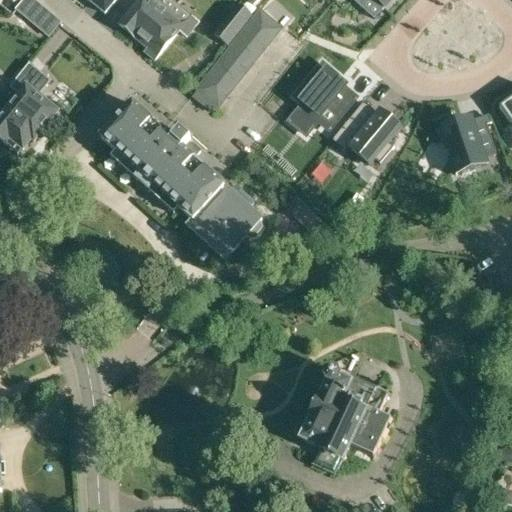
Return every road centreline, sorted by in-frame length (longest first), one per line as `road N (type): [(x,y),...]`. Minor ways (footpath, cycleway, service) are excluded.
road 1 (residential): [(89,384),(167,334),(339,264),(511,229)]
road 2 (unknown): [(96,501),(266,476),(367,487)]
road 3 (residential): [(0,234),(135,82)]
road 4 (tertiary): [(89,384),(40,283),(0,245)]
road 5 (residential): [(511,50),(487,73),(423,85),(391,66),(397,36)]
road 6 (tertiary): [(96,511),(89,384)]
road 7 (residential): [(135,82),(44,0)]
